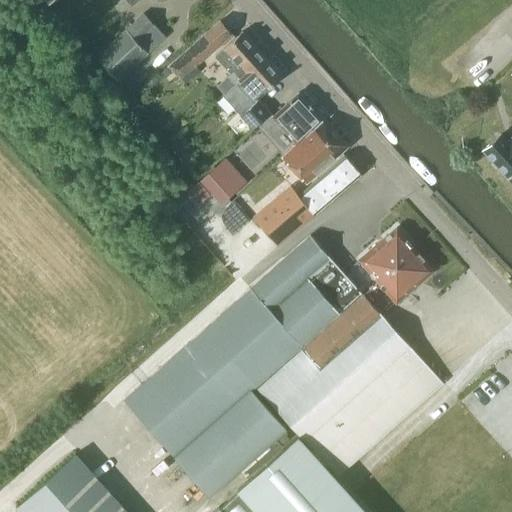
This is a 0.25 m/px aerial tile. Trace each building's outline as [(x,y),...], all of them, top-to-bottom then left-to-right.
[(117,81),(165,36),(143,13),(96,57),(117,81)] [(180,79),(231,33),(220,20),(168,65),(180,79)] [(214,55),(231,72),(217,87),(224,94),(235,84),(235,83),(251,68),(254,71),(267,58),(242,31),(214,55)] [(270,113),(256,98),(282,75),(267,58),(254,71),(251,68),(235,83),(235,84),(224,94),(222,95),(234,108),(237,106),(243,113),(241,115),(253,128),(270,113)] [(297,143),(322,119),(298,92),(272,116),(297,143)] [(297,143),(293,146),(282,156),(306,182),(347,145),(322,119),(297,143)] [(501,134),(483,150),(511,182),(511,134),(506,140),(501,134)] [(298,195),(314,214),(360,173),(344,154),(298,195)] [(216,165),(199,181),(211,193),(221,205),(238,189),(216,165)] [(314,214),(298,195),(290,186),(253,217),(278,245),(314,214)] [(237,227),(252,213),(236,196),(221,211),(237,227)] [(377,281),(414,249),(396,228),(359,260),(377,281)] [(251,390),(362,292),(310,234),(125,399),(210,496),(285,429),(251,390)] [(396,302),(433,270),(414,249),(377,281),(396,302)] [(337,475),(442,383),(364,294),(258,388),(310,446),(311,445),(337,475)] [(212,511),(366,511),(298,435),(237,489),(238,491),(220,507),(219,506),(212,511)] [(16,506),(21,511),(128,511),(76,453),(16,506)]
